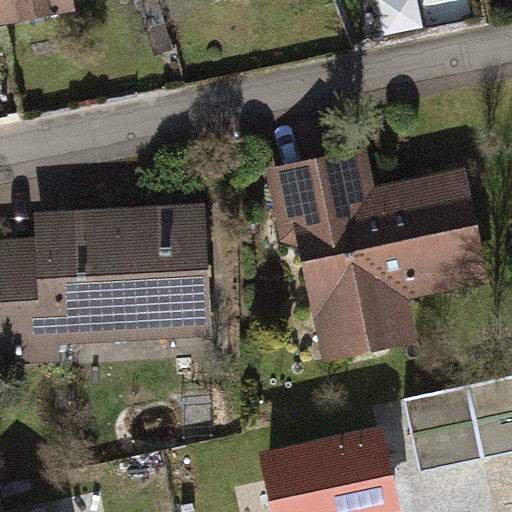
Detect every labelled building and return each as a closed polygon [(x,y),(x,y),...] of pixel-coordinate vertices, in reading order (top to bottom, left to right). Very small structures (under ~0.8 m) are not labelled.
[(0,0),(0,35),(73,22),(69,0),(0,0)] [(359,153),(256,174),(271,247),(289,255),(311,367),(401,349),(393,307),(479,290),(455,171),(366,189),(359,153)] [(195,211),(24,219),(25,244),(0,245),(0,373),(46,371),(45,349),(201,341),(195,211)] [(511,375),(469,384),(484,455),(511,449),(511,375)] [(469,384),(405,397),(420,469),(484,455),(469,384)] [(402,511),(382,416),(257,443),(272,511),(402,511)]
